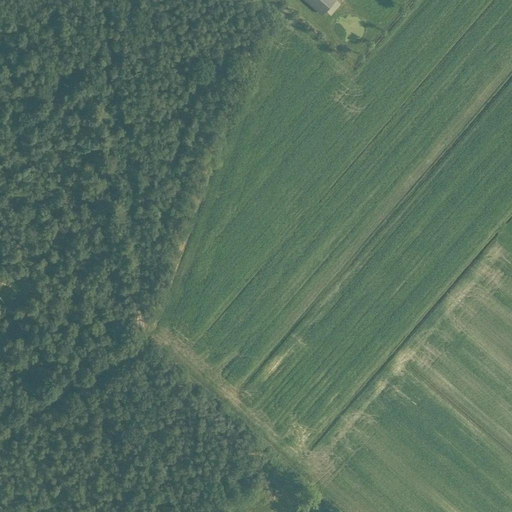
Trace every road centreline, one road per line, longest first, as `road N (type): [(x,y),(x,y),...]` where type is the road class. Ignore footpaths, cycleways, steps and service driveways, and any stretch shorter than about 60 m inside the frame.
road 1 (track): [(166,511),(141,316),(149,75),(132,0)]
road 2 (track): [(0,401),(28,410),(144,344)]
